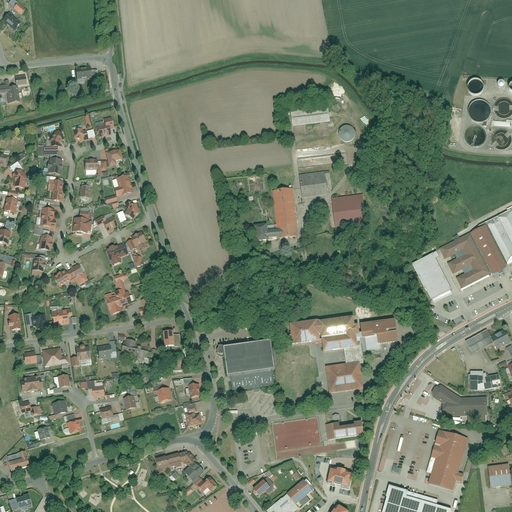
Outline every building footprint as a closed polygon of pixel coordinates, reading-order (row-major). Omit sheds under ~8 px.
[(10,10),(17,16),(28,3),(25,0),(9,0),(6,4),(11,8),(10,10)] [(7,11),(0,19),(0,20),(14,31),(22,22),(7,11)] [(89,67),(73,69),(74,80),(90,79),(89,67)] [(471,96),(474,97),(476,97),(479,96),(481,94),(483,92),(483,90),(483,87),(482,84),(479,81),(476,80),(474,80),(471,81),(468,83),(467,86),(466,89),(467,91),(469,94),(471,96)] [(0,94),(4,94),(5,103),(22,102),(20,86),(10,87),(9,81),(0,81),(0,94)] [(498,117),(502,119),(506,119),(510,118),(511,115),(511,101),(508,99),(505,98),(501,99),(496,102),(494,106),(494,111),(495,114),(496,115),(498,117)] [(472,122),(476,124),(480,124),(483,123),(488,119),(490,116),(490,112),(489,108),(488,106),(485,103),(482,101),(478,101),(474,102),(470,105),(467,108),(467,113),(468,117),(469,120),(472,122)] [(285,112),(287,127),(326,122),(324,107),(285,112)] [(100,138),(110,135),(108,125),(97,128),(100,138)] [(339,142),(342,143),(344,142),(346,141),(348,139),(349,136),(350,133),(348,129),(346,127),(344,126),(341,126),(338,126),(336,127),(334,130),(333,132),(333,136),(334,139),(336,141),(339,142)] [(470,147),(473,149),(477,149),(481,148),(485,144),(487,140),(487,137),(487,133),(485,131),(483,128),(479,126),(476,126),(472,126),(467,129),(465,133),(464,138),(465,142),(467,145),(470,147)] [(82,141),(88,139),(86,132),(84,132),(82,131),(82,130),(74,132),(75,137),(82,141)] [(495,149),(499,151),(503,151),(507,150),(510,147),(511,144),(511,142),(511,139),(511,138),(511,136),(509,133),(505,131),(502,130),(498,131),(493,134),(491,138),(491,143),(492,146),(493,148),(495,149)] [(61,141),(63,140),(59,132),(53,135),(50,141),(50,147),(59,147),(59,144),(61,141)] [(115,165),(114,161),(121,159),(119,151),(107,154),(110,166),(115,165)] [(59,175),(61,161),(50,160),(50,164),(48,164),(48,169),(49,169),(49,173),(59,175)] [(97,170),(96,161),(86,161),(86,165),(85,165),(86,171),(97,170)] [(16,167),(8,172),(12,180),(10,185),(20,188),(23,174),(16,167)] [(293,175),(297,199),(322,195),(321,190),(326,189),(323,171),(293,175)] [(112,181),(116,197),(131,193),(127,177),(112,181)] [(59,190),(60,180),(49,179),(48,189),(59,190)] [(87,199),(89,199),(90,185),(82,184),(80,198),(81,198),(81,199),(87,201),(87,199)] [(2,195),(0,205),(0,209),(11,212),(15,191),(5,189),(4,195),(2,195)] [(58,200),(59,190),(48,189),(47,199),(58,200)] [(263,225),(249,226),(250,243),(263,242),(263,239),(289,237),(286,190),(268,192),(271,230),(264,231),(263,225)] [(359,194),(327,198),(331,226),(359,222),(357,211),(361,211),(359,194)] [(112,209),(118,207),(114,196),(104,200),(106,205),(109,203),(112,209)] [(124,208),(120,213),(130,219),(137,210),(133,200),(121,202),(124,208)] [(31,224),(36,225),(51,227),(53,218),(49,217),(50,208),(38,206),(36,215),(33,215),(31,224)] [(511,208),(485,223),(486,225),(466,236),(487,276),(511,263),(511,208)] [(70,215),(67,232),(82,235),(83,230),(88,230),(90,219),(85,218),(86,212),(77,210),(75,216),(70,215)] [(95,225),(99,222),(105,232),(116,226),(108,211),(101,215),(99,213),(91,218),(95,225)] [(0,241),(4,243),(8,226),(10,227),(11,223),(2,221),(0,228),(0,227),(0,241)] [(39,235),(37,234),(34,249),(47,251),(50,237),(45,236),(46,230),(40,229),(39,235)] [(124,240),(127,249),(133,247),(144,243),(139,231),(126,236),(128,239),(124,240)] [(469,267),(472,272),(457,280),(462,289),(487,276),(466,236),(440,250),(445,259),(461,251),(463,256),(448,264),(453,275),(469,267)] [(102,247),(107,260),(125,253),(121,240),(102,247)] [(27,269),(41,273),(43,264),(39,264),(41,255),(26,251),(25,258),(30,259),(27,269)] [(0,276),(3,277),(5,269),(1,268),(3,263),(7,264),(8,256),(0,254),(0,276)] [(450,290),(431,254),(412,264),(430,300),(450,290)] [(55,286),(79,273),(74,264),(62,270),(61,268),(48,274),(55,286)] [(110,276),(114,283),(124,278),(121,271),(110,276)] [(103,296),(107,314),(120,311),(119,307),(131,304),(128,290),(121,292),(120,288),(111,290),(112,294),(103,296)] [(62,324),(68,324),(67,312),(75,311),(73,299),(61,301),(62,312),(51,313),(52,318),(53,319),(54,327),(62,325),(62,324)] [(141,303),(143,309),(138,310),(140,317),(151,314),(148,301),(141,303)] [(8,327),(8,330),(18,329),(17,312),(5,313),(6,321),(4,321),(5,327),(8,327)] [(339,349),(341,363),(321,366),(323,381),(325,394),(360,389),(356,365),(359,364),(356,339),(360,339),(362,352),(365,352),(375,350),(374,345),(400,342),(397,318),(348,325),(347,316),(288,325),(289,336),(290,345),(313,342),(314,344),(323,343),(324,352),(339,349)] [(37,329),(37,330),(45,329),(44,321),(41,321),(41,317),(31,319),(33,326),(34,326),(37,329)] [(177,331),(162,332),(163,347),(178,346),(177,331)] [(502,331),(489,338),(496,351),(509,344),(502,331)] [(485,332),(464,342),(471,355),(492,344),(489,338),(485,332)] [(135,360),(144,363),(148,350),(134,346),(135,342),(125,340),(124,342),(121,342),(118,352),(136,357),(135,360)] [(276,349),(275,342),(225,349),(224,346),(220,346),(218,350),(219,354),(222,356),(226,355),(230,378),(233,377),(235,392),(254,389),(276,386),(274,372),(279,371),(276,349)] [(95,348),(97,359),(111,357),(110,346),(95,348)] [(88,347),(72,349),(74,362),(89,360),(88,347)] [(39,351),(42,368),(66,364),(65,355),(59,356),(57,348),(39,351)] [(22,354),(23,365),(35,362),(33,352),(22,354)] [(173,371),(182,371),(182,360),(173,359),(173,371)] [(482,373),(470,373),(470,392),(482,392),(482,379),(482,373)] [(498,376),(482,379),(482,392),(500,389),(498,376)] [(57,389),(68,388),(67,377),(56,378),(57,389)] [(18,382),(20,393),(40,391),(39,380),(36,380),(36,378),(20,379),(21,382),(18,382)] [(185,386),(188,399),(201,397),(198,384),(185,386)] [(90,387),(91,398),(103,396),(102,386),(90,387)] [(440,387),(434,388),(431,394),(432,399),(441,404),(439,411),(440,420),(465,418),(466,426),(485,424),(485,417),(488,417),(487,397),(460,399),(440,387)] [(155,392),(157,404),(170,401),(168,389),(155,392)] [(121,398),(124,411),(136,409),(133,397),(135,397),(134,392),(125,393),(126,397),(121,398)] [(511,398),(511,392),(503,396),(505,401),(508,400),(511,398)] [(16,405),(19,415),(28,412),(29,417),(39,414),(37,406),(29,408),(28,401),(16,405)] [(49,404),(52,417),(65,413),(63,401),(49,404)] [(110,407),(98,410),(100,420),(101,424),(111,422),(110,417),(113,417),(110,407)] [(183,413),(185,427),(200,424),(198,414),(195,415),(194,411),(183,413)] [(356,420),(346,422),(347,426),(345,426),(333,427),(332,422),(325,423),(327,440),(358,436),(356,420)] [(77,421),(65,424),(67,435),(80,432),(77,421)] [(35,431),(38,442),(48,439),(47,433),(50,432),(48,427),(35,431)] [(428,485),(454,492),(455,482),(461,484),(463,477),(457,475),(467,440),(438,431),(425,475),(430,476),(428,485)] [(9,472),(27,467),(22,448),(16,450),(17,453),(5,456),(9,472)] [(182,451),(175,457),(182,465),(188,459),(182,451)] [(152,459),(155,471),(176,466),(173,453),(152,459)] [(187,483),(198,473),(189,462),(178,472),(187,483)] [(508,466),(488,468),(491,488),(511,486),(508,466)] [(328,484),(349,488),(352,474),(331,469),(328,484)] [(205,492),(211,486),(203,477),(198,481),(196,479),(189,485),(197,494),(202,489),(205,492)] [(253,490),(261,499),(273,488),(265,480),(253,490)] [(290,511),(294,509),(291,505),(306,492),(297,481),(264,509),(266,511),(268,511),(271,511),(290,511)] [(435,502),(390,489),(383,511),(451,511),(448,511),(433,507),(435,502)] [(28,495),(14,499),(18,511),(32,506),(28,495)]
